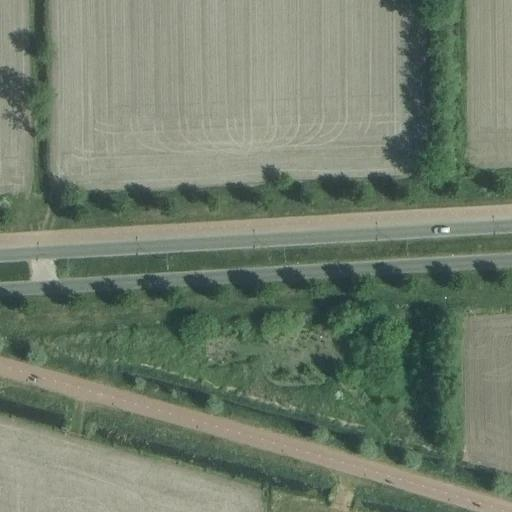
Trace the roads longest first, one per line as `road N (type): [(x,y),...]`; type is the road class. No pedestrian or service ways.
road 1 (tertiary): [(511,226),(0,256)]
road 2 (tertiary): [(0,290),(511,260)]
